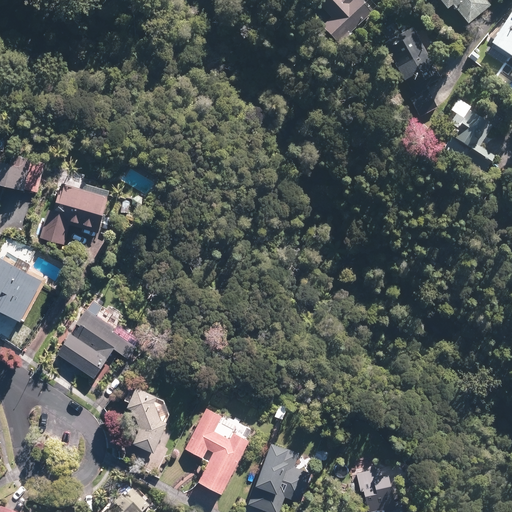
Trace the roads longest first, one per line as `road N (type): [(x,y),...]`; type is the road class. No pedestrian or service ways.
road 1 (residential): [(96,455),(72,484),(34,476),(21,456),(3,368)]
road 2 (residential): [(3,368),(92,424),(96,455)]
